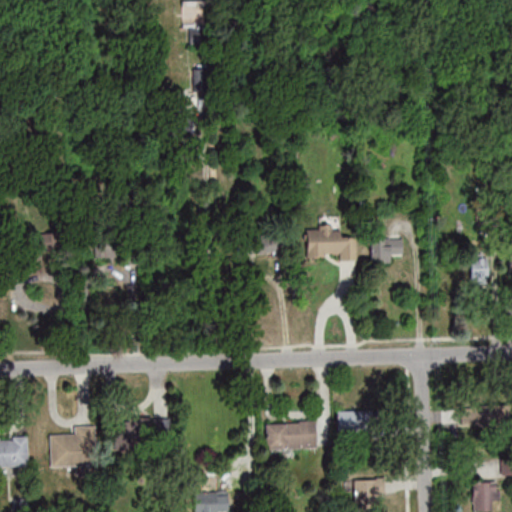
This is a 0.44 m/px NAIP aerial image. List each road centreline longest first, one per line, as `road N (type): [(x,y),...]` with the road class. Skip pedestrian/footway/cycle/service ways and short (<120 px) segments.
road 1 (residential): [(511,352),(0,367)]
road 2 (residential): [(429,511),(425,356)]
